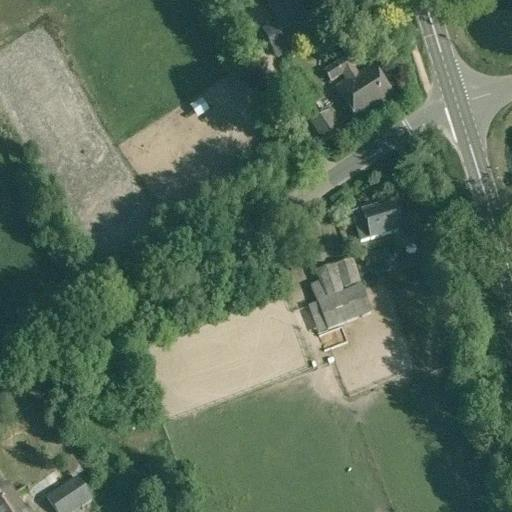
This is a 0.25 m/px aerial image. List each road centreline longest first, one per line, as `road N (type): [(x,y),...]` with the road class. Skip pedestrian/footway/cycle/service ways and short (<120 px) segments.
road 1 (unclassified): [(0,395),(419,121),(456,105)]
road 2 (secondary): [(511,281),(456,105)]
